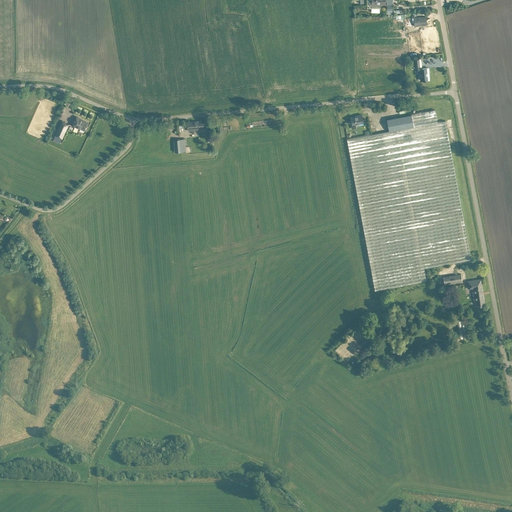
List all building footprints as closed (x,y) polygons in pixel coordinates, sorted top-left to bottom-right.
[(427,25),(426,16),(414,18),(415,26),(427,25)] [(425,56),(424,44),(402,46),(403,58),(404,58),(425,56)] [(420,58),(415,59),(412,59),(413,69),(420,69),(421,80),(429,79),(428,72),(429,72),(428,67),(421,68),(420,58)] [(348,144),(375,290),(426,280),(424,268),(471,259),(445,120),(437,122),(435,109),(411,114),(387,119),(389,130),(347,139),(348,144)] [(357,115),(357,116),(351,117),(352,124),(363,122),(362,114),(357,115)] [(80,128),(81,128),(80,130),(80,131),(83,132),(84,131),(85,130),(88,122),(81,119),(81,118),(76,116),(72,125),(80,128)] [(65,122),(62,120),(55,135),(62,138),(68,124),(65,123),(65,122)] [(188,130),(191,130),(199,129),(204,129),(203,121),(187,122),(188,130)] [(462,280),(461,274),(443,276),(444,283),(462,280)] [(476,305),(479,305),(484,304),(481,279),(467,281),(468,287),(471,287),(472,292),(474,291),(476,305)] [(459,336),(469,334),(467,318),(457,320),(459,336)]
